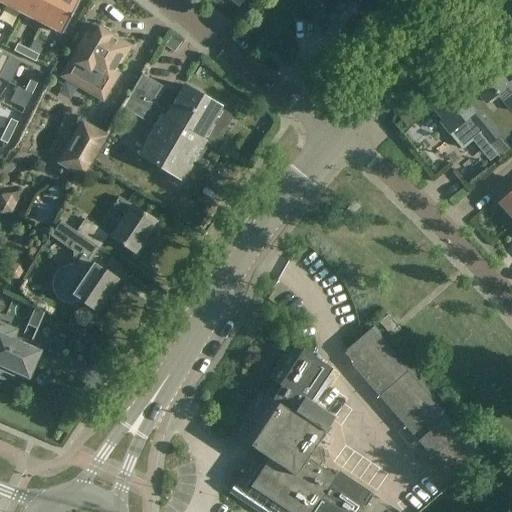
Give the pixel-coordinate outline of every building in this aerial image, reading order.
[(4,0),(3,4),(22,14),(29,0),(4,0)] [(29,0),(22,14),(41,24),(53,0),(29,0)] [(53,0),(41,24),(62,34),(80,0),(53,0)] [(341,0),(344,2),(323,30),(346,47),(361,27),(362,28),(378,7),(379,6),(378,5),(381,0),(341,0)] [(104,28),(100,29),(98,27),(92,37),(86,33),(61,77),(103,102),(119,75),(115,73),(131,47),(110,34),(109,31),(104,28)] [(511,38),(499,50),(511,64),(511,38)] [(24,57),(28,50),(17,44),(14,51),(24,57)] [(39,55),(28,50),(24,57),(35,62),(39,55)] [(0,52),(0,75),(10,57),(1,53),(0,52)] [(511,82),(507,87),(485,60),(464,78),(485,103),(496,93),(511,111),(511,110),(511,82)] [(164,88),(142,75),(129,98),(137,103),(201,141),(221,107),(184,86),(168,113),(155,105),(164,88)] [(30,80),(25,91),(32,95),(37,84),(30,80)] [(17,87),(10,102),(24,110),(26,106),(32,95),(25,91),(17,87)] [(451,87),(431,105),(432,107),(431,107),(431,110),(437,116),(439,117),(440,116),(444,121),(441,124),(449,134),(462,150),(473,142),(480,136),(497,155),(501,160),(511,151),(500,137),(472,103),(468,107),(451,87)] [(201,141),(137,103),(130,114),(155,128),(139,156),(142,158),(142,164),(151,169),(156,166),(182,181),(205,143),(201,141)] [(10,119),(5,130),(12,134),(18,123),(10,119)] [(104,135),(81,121),(67,147),(57,163),(79,177),(104,135)] [(12,134),(5,130),(0,140),(7,144),(12,134)] [(511,218),(511,193),(499,205),(511,218)] [(111,238),(134,253),(156,222),(133,206),(131,208),(118,199),(112,208),(125,217),(111,238)] [(86,220),(78,234),(100,249),(109,236),(86,220)] [(100,249),(78,234),(61,223),(51,237),(73,252),(72,270),(64,272),(59,277),(56,284),(58,291),(63,297),(70,300),(77,299),(95,311),(116,280),(91,262),(100,249)] [(35,309),(28,326),(38,330),(45,314),(35,309)] [(401,328),(393,319),(389,314),(380,322),(392,336),(401,328)] [(36,351),(13,341),(18,331),(0,323),(0,369),(11,374),(12,371),(25,376),(36,351)] [(486,454),(375,326),(361,338),(345,352),(353,362),(351,364),(377,396),(385,405),(398,420),(411,434),(424,448),(436,462),(453,482),(486,454)] [(331,369),(313,357),(298,346),(296,348),(265,395),(261,392),(232,434),(239,439),(257,451),(255,454),(230,490),(262,511),(360,511),(372,494),(337,470),(333,476),(319,466),(321,463),(318,448),(314,446),(333,418),(309,402),(331,369)]
